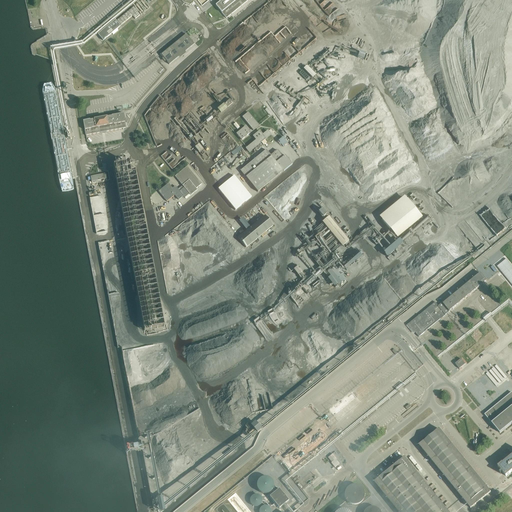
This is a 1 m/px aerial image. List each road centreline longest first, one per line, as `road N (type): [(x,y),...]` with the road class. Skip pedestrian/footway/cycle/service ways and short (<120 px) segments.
road 1 (unclassified): [(144,511),(60,45)]
road 2 (unclassified): [(167,511),(394,327)]
